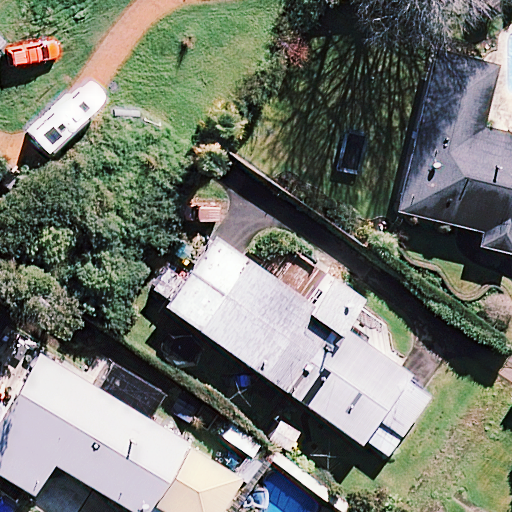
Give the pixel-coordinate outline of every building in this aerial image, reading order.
[(492,77),(430,62),(394,212),(481,233),(478,247),(511,255),(511,136),(479,128),(492,77)] [(148,299),(354,444),(358,438),(383,456),(428,392),(338,329),(359,299),(328,277),(307,307),(210,238),(193,263),(180,254),(148,299)] [(144,511),(185,443),(35,355),(0,414),(0,477),(30,495),(48,465),(128,511),(144,511)] [(217,511),(237,478),(187,449),(154,508),(160,511),(217,511)] [(446,511),(447,511),(429,499),(419,511),(446,511)]
